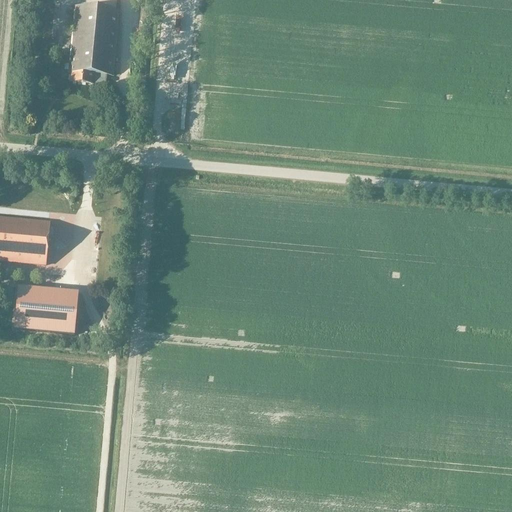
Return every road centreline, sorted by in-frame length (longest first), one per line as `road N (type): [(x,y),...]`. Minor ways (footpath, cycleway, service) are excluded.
road 1 (unclassified): [(511,193),(0,146)]
road 2 (unknown): [(81,153),(72,281)]
